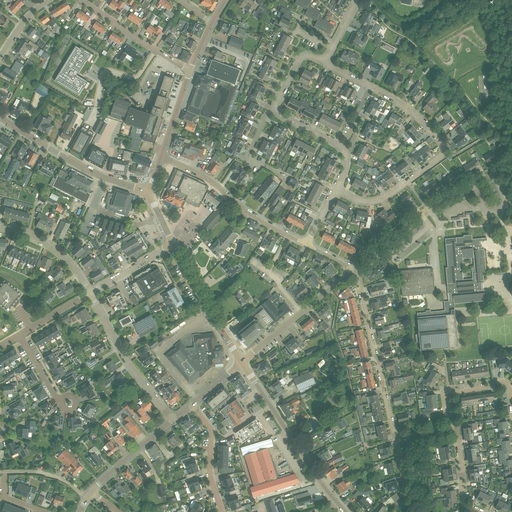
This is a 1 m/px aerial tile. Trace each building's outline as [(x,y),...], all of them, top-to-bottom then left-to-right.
[(15,5),(19,9),(24,4),(19,0),(18,0),(19,0),(18,0),(13,0),(16,3),(15,5)] [(109,6),(115,10),(118,4),(116,3),(118,0),(113,0),(113,1),(109,6)] [(162,5),(165,7),(168,2),(165,0),(160,0),(159,3),(156,6),(159,8),(162,5)] [(208,9),(212,11),(217,3),(213,0),(213,1),(211,0),(203,0),(201,4),(205,7),(205,6),(208,8),(208,9)] [(245,6),(250,9),(252,6),(247,3),(248,2),(244,0),(241,0),(238,5),(243,8),(245,6)] [(304,0),(301,7),(307,10),(309,6),(308,6),(310,3),(311,1),(309,0),(304,0)] [(332,10),(336,14),(339,11),(338,10),(338,9),(342,11),(347,0),(346,0),(338,0),(336,5),(336,4),(332,10)] [(115,10),(121,14),(124,8),(126,4),(121,1),(118,4),(115,10)] [(142,5),(147,9),(150,5),(148,3),(145,1),(142,5)] [(62,5),(66,11),(70,9),(71,9),(73,6),(71,5),(69,6),(67,2),(62,5)] [(165,13),(172,18),(175,14),(171,11),(174,7),(168,2),(165,7),(167,9),(165,13)] [(10,10),(15,14),(19,9),(15,5),(13,6),(10,3),(8,6),(10,9),(10,10)] [(311,4),(310,3),(308,6),(309,6),(307,10),(305,15),(311,18),(315,10),(314,9),(311,7),(312,4),(311,4)] [(56,9),(60,15),(66,11),(62,5),(56,9)] [(311,18),(317,21),(319,18),(318,18),(321,12),(316,10),(318,7),(317,7),(315,6),(314,9),(315,10),(311,18)] [(282,19),(290,23),(293,17),(290,15),(291,12),(282,7),(279,14),(283,16),(282,19)] [(51,12),(55,18),(60,15),(56,9),(51,12)] [(79,18),(82,20),(85,15),(80,11),(76,16),(74,19),(77,21),(79,18)] [(365,11),(359,23),(363,25),(361,30),(364,31),(372,35),(376,37),(378,33),(372,30),(378,19),(370,15),(371,14),(365,11)] [(128,18),(134,22),(137,17),(139,14),(136,12),(134,15),(131,13),(128,18)] [(0,25),(5,28),(9,21),(0,14),(0,25)] [(46,23),(52,27),(55,24),(50,20),(46,15),(40,20),(44,25),(46,23)] [(82,25),(85,26),(87,23),(91,18),(85,15),(82,20),(84,21),(82,25)] [(319,29),(323,20),(320,19),(322,16),(320,15),(319,18),(317,21),(314,26),(319,29)] [(134,22),(139,26),(143,20),(137,17),(134,22)] [(323,20),(319,29),(324,32),(324,33),(329,35),(334,26),(326,22),(327,19),(325,17),(323,20)] [(273,25),(282,30),(284,27),(287,29),(290,23),(282,19),(280,22),(276,19),(273,25)] [(96,29),(98,31),(102,26),(96,22),(93,27),(91,30),(93,32),(96,29)] [(188,32),(199,38),(204,27),(193,22),(188,32)] [(226,33),(230,36),(235,27),(230,24),(229,26),(222,22),(220,26),(218,31),(225,35),(226,33)] [(180,33),(186,35),(187,32),(186,31),(189,25),(185,24),(184,25),(182,25),(181,28),(182,29),(180,33)] [(53,30),(59,35),(63,29),(57,25),(53,30)] [(146,31),(152,34),(156,29),(150,25),(146,31)] [(99,36),(101,37),(103,34),(107,29),(102,26),(98,31),(101,32),(99,36)] [(152,34),(158,38),(163,30),(157,27),(156,29),(152,34)] [(38,36),(41,39),(46,34),(42,31),(39,28),(38,30),(35,28),(34,30),(32,28),(27,34),(32,38),(35,34),(38,36)] [(239,28),(236,36),(243,38),(246,30),(239,28)] [(86,39),(87,39),(92,34),(88,31),(83,37),(86,39)] [(113,33),(107,41),(110,43),(112,40),(115,42),(118,36),(113,33)] [(164,42),(171,47),(174,42),(171,40),(174,36),(170,34),(168,37),(164,42)] [(348,43),(356,47),(359,40),(366,43),(369,37),(363,34),(361,38),(353,34),(348,43)] [(281,41),(289,45),(292,39),(284,35),(281,41)] [(118,36),(115,42),(117,43),(115,47),(118,48),(120,45),(124,40),(118,36)] [(228,45),(241,50),(244,41),(232,36),(228,45)] [(188,48),(194,50),(197,43),(191,41),(187,39),(186,43),(190,44),(188,48)] [(31,51),(32,49),(34,45),(34,44),(30,42),(29,44),(23,40),(16,51),(25,56),(29,50),(31,51)] [(277,47),(285,52),(289,45),(281,41),(277,47)] [(79,95),(84,88),(88,82),(77,75),(86,61),(87,61),(92,54),(81,47),(80,49),(76,46),(55,81),(79,95)] [(116,58),(122,62),(125,59),(127,54),(134,59),(138,53),(128,46),(125,51),(122,49),(119,55),(116,58)] [(50,55),(39,47),(35,53),(45,60),(43,63),(42,66),(45,68),(47,65),(46,65),(48,61),(46,60),(50,55)] [(180,60),(188,64),(190,59),(192,54),(181,50),(181,48),(177,47),(175,53),(179,55),(179,53),(182,54),(180,60)] [(274,54),(282,58),(285,52),(277,47),(274,54)] [(214,59),(224,63),(226,57),(222,56),(223,53),(213,49),(211,55),(215,56),(214,59)] [(348,60),(355,64),(359,56),(349,51),(348,53),(345,51),(341,59),(347,62),(348,60)] [(141,80),(156,58),(151,54),(136,77),(141,80)] [(263,61),(274,67),(276,62),(266,57),(263,61)] [(222,79),(237,85),(242,71),(238,69),(212,60),(210,66),(208,70),(207,74),(222,79)] [(17,74),(20,70),(23,65),(17,61),(14,66),(11,71),(6,68),(2,74),(14,81),(17,74)] [(264,68),(272,72),(274,67),(263,61),(261,66),(264,68)] [(373,76),(380,80),(385,70),(373,64),(371,69),(375,72),(373,76)] [(261,72),(269,77),(272,72),(264,68),(261,72)] [(302,76),(310,81),(312,77),(314,77),(316,73),(313,72),(312,73),(305,70),(302,76)] [(259,77),(267,81),(269,77),(261,72),(259,77)] [(386,83),(393,87),(397,80),(401,82),(404,77),(399,74),(397,77),(391,73),(386,83)] [(200,114),(224,123),(238,86),(212,77),(209,79),(199,75),(195,86),(189,106),(187,112),(199,116),(200,114)] [(153,108),(164,111),(165,110),(164,110),(168,99),(175,79),(165,76),(159,96),(158,95),(154,107),(153,108)] [(306,89),(309,90),(311,87),(308,86),(310,81),(302,76),(299,81),(304,84),(302,87),(306,89)] [(320,85),(319,87),(325,90),(327,87),(329,89),(334,80),(328,77),(326,82),(323,80),(320,85)] [(255,80),(251,89),(263,94),(266,89),(261,87),(263,84),(255,80)] [(334,95),(337,96),(341,89),(338,88),(340,83),(334,80),(329,89),(335,92),(334,95)] [(412,99),(415,102),(423,92),(419,89),(423,84),(419,82),(417,84),(409,93),(413,97),(412,99)] [(35,92),(45,98),(50,90),(40,83),(35,92)] [(342,95),(348,98),(352,89),(346,86),(344,91),(341,89),(337,96),(340,98),(342,95)] [(249,98),(255,100),(256,97),(260,100),(263,94),(251,89),(247,96),(249,98)] [(351,104),(355,105),(359,98),(355,97),(358,92),(352,89),(348,98),(353,101),(351,104)] [(0,100),(4,103),(7,98),(10,99),(13,94),(10,93),(8,96),(0,90),(0,100)] [(287,106),(292,109),(296,101),(294,99),(296,96),(293,94),(291,98),(287,106)] [(423,108),(431,116),(438,108),(432,103),(435,100),(430,95),(425,101),(428,104),(423,108)] [(144,136),(142,139),(155,144),(163,118),(162,118),(164,111),(153,108),(152,111),(147,109),(146,112),(130,108),(132,104),(125,101),(126,98),(118,96),(117,99),(116,99),(110,117),(121,120),(122,116),(127,118),(125,124),(133,126),(131,132),(135,134),(130,149),(137,151),(142,136),(144,136)] [(257,101),(255,100),(249,98),(248,100),(252,102),(249,107),(257,111),(260,106),(255,104),(257,101)] [(369,107),(377,111),(379,107),(381,108),(382,106),(383,107),(386,102),(378,98),(376,103),(372,101),(371,100),(370,101),(369,103),(370,104),(369,107)] [(11,115),(17,118),(21,111),(22,112),(23,109),(28,111),(31,106),(20,100),(20,101),(17,99),(11,110),(13,111),(11,115)] [(302,109),(306,101),(301,99),(299,102),(296,101),(292,109),(298,111),(300,108),(302,109)] [(303,114),(308,117),(312,109),(310,107),(311,104),(306,101),(302,109),(305,110),(303,114)] [(241,114),(248,117),(250,115),(254,117),(257,111),(249,107),(245,105),(245,106),(246,106),(243,111),(241,114)] [(308,117),(313,120),(315,116),(318,117),(322,109),(317,107),(315,110),(312,109),(308,117)] [(369,117),(376,121),(377,118),(374,116),(377,111),(369,107),(366,112),(371,114),(369,117)] [(44,110),(34,127),(48,134),(58,118),(57,118),(58,115),(46,108),(44,111),(44,110)] [(319,122),(324,125),(328,117),(325,115),(327,112),(325,111),(323,114),(319,122)] [(334,116),(336,112),(334,111),(333,112),(330,118),(328,117),(324,125),(328,127),(334,116)] [(185,129),(194,132),(197,124),(194,123),(196,116),(185,112),(182,120),(188,122),(185,129)] [(66,139),(70,141),(73,135),(69,133),(70,130),(71,131),(78,116),(72,113),(64,130),(60,137),(66,140),(66,139)] [(440,124),(445,131),(455,123),(450,117),(447,113),(443,116),(446,120),(440,124)] [(394,124),(398,116),(392,114),(389,121),(385,119),(380,128),(384,130),(387,123),(390,125),(391,123),(394,124)] [(241,126),(249,131),(252,125),(247,123),(249,120),(239,115),(237,118),(240,120),(239,122),(242,124),(241,126)] [(336,117),(334,116),(328,127),(333,129),(337,121),(335,120),(336,117)] [(399,134),(400,134),(404,127),(401,125),(404,120),(398,116),(394,124),(397,125),(396,128),(398,130),(397,133),(398,133),(399,134)] [(333,129),(338,132),(342,124),(343,121),(341,119),(339,123),(337,121),(333,129)] [(97,133),(103,122),(99,120),(93,131),(97,133)] [(107,124),(103,122),(97,133),(101,135),(107,124)] [(365,129),(373,133),(376,127),(379,129),(381,126),(374,122),(373,125),(368,123),(365,129)] [(234,130),(233,133),(240,137),(241,134),(246,136),(249,131),(241,126),(239,130),(236,128),(234,130)] [(275,126),(273,131),(281,135),(283,130),(287,132),(288,130),(282,126),(280,129),(275,126)] [(406,132),(410,137),(417,132),(413,127),(409,130),(408,129),(408,130),(404,127),(400,134),(402,136),(406,132)] [(453,141),(459,148),(468,141),(464,136),(467,134),(461,127),(456,131),(460,136),(459,136),(459,137),(453,141)] [(365,140),(372,144),(373,140),(370,138),(373,133),(365,129),(362,135),(367,137),(365,140)] [(82,130),(69,152),(74,155),(81,159),(93,137),(82,130)] [(269,139),(270,140),(278,143),(280,145),(282,141),(282,139),(279,138),(281,135),(273,131),(270,136),(269,139)] [(412,145),(414,147),(420,142),(417,140),(421,136),(417,132),(410,137),(415,142),(412,145)] [(232,142),(242,147),(245,143),(240,140),(241,137),(240,137),(233,133),(232,134),(234,135),(233,137),(235,137),(232,142)] [(0,159),(2,156),(0,154),(0,150),(1,149),(3,145),(7,147),(11,141),(2,135),(0,137),(0,159)] [(487,140),(490,145),(498,140),(496,135),(487,140)] [(180,156),(193,160),(195,155),(201,157),(204,149),(184,142),(185,139),(176,136),(172,148),(182,152),(180,156)] [(206,145),(216,149),(218,144),(207,140),(206,145)] [(262,145),(273,151),(276,146),(278,143),(270,140),(269,142),(265,140),(262,145)] [(294,152),(296,153),(298,150),(302,142),(297,140),(295,144),(292,143),(288,150),(294,152)] [(226,151),(232,154),(234,150),(239,153),(242,147),(232,142),(229,148),(228,147),(226,151)] [(301,156),(306,145),(302,142),(298,150),(300,152),(298,155),(301,156)] [(19,143),(17,146),(18,146),(16,149),(15,148),(11,155),(13,157),(13,158),(14,158),(12,161),(13,161),(4,178),(10,181),(17,167),(20,162),(21,160),(28,148),(25,147),(26,146),(19,143)] [(376,148),(367,144),(365,147),(361,144),(358,150),(366,154),(369,148),(375,151),(376,148)] [(262,156),(269,160),(273,151),(262,145),(259,151),(264,153),(262,156)] [(307,155),(311,147),(306,145),(301,156),(303,157),(305,154),(307,155)] [(417,150),(423,159),(428,155),(427,153),(430,150),(427,146),(426,146),(423,148),(421,145),(420,145),(415,148),(417,150)] [(494,154),(498,151),(494,145),(491,147),(493,151),(492,152),(492,151),(484,157),(488,164),(497,159),(494,154)] [(93,146),(86,159),(103,167),(109,155),(93,146)] [(308,159),(310,161),(316,149),(311,147),(307,155),(309,156),(308,159)] [(129,163),(131,156),(132,152),(119,150),(119,153),(124,154),(122,162),(120,161),(118,173),(127,175),(129,163)] [(358,161),(365,165),(366,161),(363,160),(366,154),(358,150),(355,156),(359,158),(358,161)] [(415,159),(418,163),(423,159),(417,150),(412,154),(411,153),(408,155),(412,161),(415,159)] [(23,161),(22,163),(31,168),(32,166),(38,156),(29,151),(24,161),(23,161)] [(135,174),(143,176),(146,175),(149,168),(152,162),(136,155),(132,152),(131,156),(134,158),(133,161),(138,163),(137,168),(132,167),(130,173),(135,174)] [(324,158),(322,161),(333,167),(336,162),(331,159),(334,155),(331,153),(328,158),(328,157),(327,160),(324,158)] [(208,170),(215,174),(220,167),(215,164),(220,157),(215,154),(210,162),(212,164),(208,170)] [(400,165),(406,172),(411,169),(408,165),(411,163),(406,156),(403,159),(405,162),(400,165)] [(51,176),(56,167),(52,165),(53,164),(43,158),(39,164),(43,166),(41,168),(48,171),(46,174),(51,176)] [(463,167),(468,175),(478,169),(476,167),(479,165),(476,158),(472,160),(473,161),(463,167)] [(109,172),(118,173),(120,161),(111,160),(109,172)] [(323,167),(331,171),(333,167),(322,161),(321,164),(324,165),(323,167)] [(239,185),(239,184),(242,186),(243,186),(245,182),(245,181),(243,179),(247,173),(240,168),(235,165),(231,171),(236,174),(232,179),(239,185)] [(390,168),(395,175),(397,173),(400,176),(401,177),(404,175),(403,174),(406,172),(400,165),(397,168),(395,165),(390,168)] [(320,172),(328,176),(331,171),(323,167),(320,172)] [(52,186),(86,203),(90,194),(87,193),(87,192),(88,192),(90,190),(89,189),(93,180),(71,169),(69,173),(61,169),(56,179),(52,186)] [(176,169),(162,199),(163,200),(163,201),(163,203),(164,204),(163,205),(176,211),(176,210),(178,210),(179,209),(180,207),(185,197),(187,198),(185,201),(190,203),(193,205),(199,208),(201,204),(201,202),(209,186),(206,185),(205,184),(206,183),(176,169)] [(384,178),(389,185),(394,181),(392,178),(394,176),(389,169),(386,171),(388,174),(384,178)] [(442,180),(446,187),(456,181),(455,178),(461,175),(457,169),(452,172),(452,174),(442,180)] [(21,182),(27,185),(30,180),(29,179),(33,172),(29,170),(26,175),(24,174),(22,178),(23,178),(21,182)] [(318,177),(326,181),(328,176),(320,172),(318,177)] [(304,178),(311,181),(312,178),(306,175),(303,173),(301,175),(305,177),(304,178)] [(352,186),(357,189),(361,181),(356,179),(358,175),(355,173),(351,180),(354,181),(352,186)] [(254,197),(262,203),(267,197),(268,197),(278,185),(269,178),(259,190),(260,190),(254,197)] [(287,185),(294,189),(298,182),(291,178),(287,185)] [(380,186),(383,189),(389,185),(384,178),(378,182),(375,178),(373,180),(375,184),(377,186),(378,188),(380,186)] [(422,189),(426,196),(436,191),(434,187),(437,186),(434,180),(428,183),(429,185),(422,189)] [(314,188),(322,192),(324,187),(313,181),(312,184),(311,186),(314,188)] [(357,189),(364,193),(366,188),(369,189),(372,183),(370,181),(367,185),(361,181),(357,189)] [(320,196),(322,192),(314,188),(312,190),(309,189),(308,191),(320,196)] [(108,197),(106,203),(108,204),(108,205),(112,206),(111,208),(110,211),(116,213),(115,214),(124,217),(124,216),(125,215),(126,214),(129,215),(135,196),(131,195),(131,194),(116,190),(115,194),(112,193),(112,194),(110,198),(108,197)] [(284,199),(291,203),(295,196),(288,191),(284,199)] [(310,194),(309,197),(317,201),(320,196),(308,191),(307,193),(310,194)] [(220,202),(207,192),(202,204),(204,206),(205,203),(208,205),(206,208),(208,209),(210,207),(214,210),(220,202)] [(399,203),(406,212),(412,207),(407,201),(411,198),(407,192),(401,197),(403,200),(399,203)] [(270,209),(277,213),(283,204),(279,202),(281,198),(275,194),(271,201),(274,203),(270,209)] [(46,202),(52,205),(54,202),(41,195),(38,200),(45,204),(46,202)] [(306,201),(315,206),(317,201),(309,197),(308,199),(305,198),(303,200),(301,199),(299,202),(304,205),(306,201)] [(337,210),(340,212),(344,204),(339,201),(336,206),(333,205),(331,210),(336,212),(337,210)] [(218,208),(223,213),(228,207),(224,202),(218,208)] [(343,218),(347,220),(352,210),(348,209),(349,207),(344,204),(340,212),(339,214),(344,217),(343,218)] [(3,216),(9,218),(11,210),(7,209),(8,207),(5,206),(5,208),(3,216)] [(9,218),(15,219),(17,211),(13,210),(14,208),(11,208),(11,210),(9,218)] [(60,214),(64,216),(66,212),(70,214),(71,213),(63,208),(61,213),(60,214)] [(15,219),(21,221),(23,213),(20,212),(20,210),(18,209),(17,211),(15,219)] [(378,215),(385,224),(396,216),(392,211),(388,214),(384,210),(378,215)] [(356,220),(362,221),(363,212),(358,211),(357,215),(353,215),(352,223),(355,223),(356,220)] [(216,212),(205,225),(210,230),(221,217),(216,212)] [(363,212),(362,221),(361,224),(366,225),(366,227),(370,228),(372,218),(368,217),(369,213),(363,212)] [(21,221),(28,222),(30,214),(23,213),(21,221)] [(36,226),(42,230),(47,220),(48,217),(42,214),(40,217),(36,226)] [(286,220),(292,223),(295,217),(290,214),(286,220)] [(138,220),(140,224),(149,220),(147,215),(138,220)] [(42,230),(49,233),(55,220),(48,217),(47,220),(42,230)] [(107,220),(98,217),(95,226),(104,229),(107,220)] [(292,223),(298,226),(301,220),(295,217),(292,223)] [(113,222),(107,220),(104,229),(102,236),(105,237),(107,231),(107,230),(111,231),(114,221),(113,221),(113,222)] [(246,227),(251,229),(254,221),(251,220),(249,220),(246,227)] [(298,226),(303,229),(306,223),(301,220),(298,226)] [(54,235),(62,239),(70,225),(61,221),(54,235)] [(115,222),(114,221),(111,231),(115,232),(114,234),(114,233),(112,239),(116,240),(118,233),(121,224),(115,222)] [(121,224),(118,233),(122,235),(121,237),(123,238),(128,235),(129,231),(125,230),(126,226),(121,224)] [(210,230),(205,225),(201,229),(206,234),(210,230)] [(210,249),(219,257),(239,235),(229,227),(210,249)] [(242,234),(258,242),(261,235),(245,227),(242,234)] [(322,238),(327,241),(330,236),(327,234),(329,231),(327,229),(325,233),(324,233),(322,238)] [(123,246),(131,260),(149,249),(138,230),(111,246),(114,251),(123,246)] [(327,241),(333,244),(338,235),(335,234),(333,237),(330,236),(327,241)] [(447,244),(446,245),(448,268),(446,268),(449,301),(444,302),(444,306),(454,306),(454,304),(485,301),(485,297),(487,297),(486,290),(482,290),(481,283),(484,283),(483,273),(486,272),(484,249),(482,249),(481,241),(487,241),(487,238),(472,239),(472,235),(464,236),(464,237),(456,238),(456,239),(447,240),(447,244)] [(262,246),(270,250),(272,246),(273,247),(276,240),(270,237),(268,242),(265,240),(262,246)] [(337,246),(343,249),(346,243),(341,240),(337,246)] [(235,254),(245,257),(249,244),(239,241),(235,254)] [(343,249),(349,252),(352,246),(346,243),(343,249)] [(81,255),(84,258),(92,250),(87,245),(83,248),(80,245),(73,252),(75,254),(75,256),(76,256),(78,257),(81,255)] [(349,252),(354,255),(356,251),(358,252),(360,250),(358,248),(357,249),(352,246),(349,252)] [(14,258),(18,249),(12,247),(8,255),(14,258)] [(285,258),(290,260),(295,249),(290,247),(288,251),(285,250),(282,257),(280,260),(282,261),(284,258),(285,258)] [(14,258),(21,261),(24,252),(18,249),(14,258)] [(294,263),(297,265),(301,257),(298,256),(300,252),(295,249),(290,260),(295,262),(294,263)] [(24,252),(21,261),(27,264),(31,255),(24,252)] [(116,269),(116,270),(119,268),(120,267),(117,261),(119,260),(116,254),(107,260),(109,264),(110,263),(115,270),(116,269)] [(313,261),(321,265),(325,258),(316,254),(313,261)] [(27,264),(34,266),(37,257),(31,255),(27,264)] [(93,269),(102,263),(97,257),(93,260),(90,256),(83,263),(84,264),(84,266),(85,266),(87,268),(90,266),(93,269)] [(39,267),(47,270),(51,261),(43,257),(42,261),(39,260),(38,261),(36,265),(36,266),(39,267)] [(299,266),(303,270),(307,265),(303,262),(299,266)] [(94,280),(95,281),(104,276),(102,272),(106,270),(102,263),(93,269),(95,274),(92,275),(93,277),(93,279),(94,280)] [(229,276),(231,277),(232,277),(232,276),(232,277),(237,271),(228,263),(223,269),(227,272),(226,272),(229,274),(230,274),(229,274),(229,276)] [(364,274),(371,282),(377,277),(376,276),(388,266),(386,263),(383,266),(381,263),(379,265),(378,264),(374,267),(376,268),(372,271),(370,269),(364,274)] [(323,270),(330,279),(337,272),(330,264),(323,270)] [(153,271),(151,266),(133,277),(136,281),(129,285),(135,296),(136,295),(140,301),(146,298),(146,299),(165,288),(164,286),(168,284),(163,275),(158,268),(153,271)] [(50,276),(57,281),(63,273),(57,268),(54,271),(52,268),(47,274),(45,276),(47,278),(49,275),(50,276)] [(431,275),(431,268),(399,271),(401,289),(402,289),(402,296),(435,293),(433,275),(431,275)] [(313,288),(319,283),(316,279),(316,278),(318,276),(314,272),(313,272),(310,269),(306,272),(310,277),(310,278),(307,280),(313,288)] [(298,288),(304,296),(309,292),(306,288),(308,286),(301,278),(299,280),(301,282),(299,284),(301,286),(298,288)] [(0,285),(0,304),(8,311),(12,305),(14,307),(19,301),(17,299),(21,294),(4,280),(0,285)] [(71,284),(66,287),(63,282),(57,286),(59,289),(59,288),(61,291),(58,293),(60,297),(64,295),(64,296),(74,290),(71,284)] [(370,289),(371,297),(385,294),(384,290),(387,289),(386,285),(385,282),(376,284),(377,287),(370,289)] [(168,307),(173,316),(179,313),(176,308),(185,303),(175,287),(161,295),(168,307)] [(297,296),(300,300),(304,296),(298,288),(295,290),(294,288),(292,290),(290,287),(287,289),(294,298),(297,296)] [(346,300),(348,299),(354,298),(349,293),(350,291),(348,288),(341,294),(345,298),(346,300)] [(113,294),(121,308),(128,304),(120,292),(118,292),(113,294)] [(233,295),(242,306),(251,299),(248,295),(246,297),(245,296),(242,298),(238,292),(233,295)] [(236,335),(247,348),(247,347),(247,346),(250,344),(252,346),(254,343),(253,341),(264,332),(265,328),(271,322),(273,325),(291,310),(276,293),(269,299),(261,305),(248,316),(251,320),(253,318),(254,318),(254,320),(243,329),(241,327),(238,330),(240,332),(237,334),(236,334),(236,335)] [(106,297),(115,311),(121,308),(113,294),(106,297)] [(130,297),(136,306),(139,304),(134,294),(130,297)] [(388,301),(387,297),(377,299),(377,302),(371,303),(373,311),(379,309),(379,308),(388,306),(387,302),(388,301)] [(511,298),(511,300),(496,301),(496,300),(487,300),(490,329),(482,329),(470,330),(472,345),(511,340),(511,298)] [(154,305),(157,311),(164,306),(163,303),(160,305),(159,302),(154,305)] [(351,309),(351,313),(358,311),(356,305),(350,306),(348,307),(344,307),(345,311),(351,309)] [(420,351),(444,348),(458,347),(457,334),(455,308),(454,306),(444,306),(445,311),(442,311),(442,315),(428,317),(427,312),(426,312),(417,313),(419,332),(418,332),(419,334),(415,334),(416,343),(420,343),(420,351)] [(318,313),(324,321),(325,320),(327,324),(330,321),(326,317),(330,314),(324,308),(318,313)] [(81,318),(84,323),(92,319),(86,309),(76,315),(78,320),(81,318)] [(134,330),(139,338),(157,328),(155,325),(156,324),(151,315),(136,323),(134,319),(132,320),(129,315),(119,321),(123,327),(131,323),(135,330),(134,330)] [(375,318),(376,325),(384,323),(383,316),(375,318)] [(311,319),(306,323),(310,328),(313,325),(315,329),(318,327),(311,319)] [(320,324),(326,330),(329,327),(324,321),(320,324)] [(87,327),(92,336),(99,332),(97,328),(98,328),(97,326),(96,326),(94,323),(87,327)] [(301,327),(308,335),(310,333),(308,330),(310,328),(306,323),(301,327)] [(378,332),(380,339),(385,338),(391,336),(389,329),(395,328),(398,327),(397,324),(382,327),(382,331),(378,332)] [(50,328),(56,338),(61,335),(56,325),(50,328)] [(44,331),(50,341),(56,338),(50,328),(44,331)] [(39,335),(44,345),(50,341),(44,331),(39,335)] [(179,334),(185,341),(189,338),(184,331),(179,334)] [(175,337),(180,344),(185,341),(179,334),(175,337)] [(33,338),(39,348),(44,345),(39,335),(33,338)] [(158,343),(159,344),(165,340),(161,335),(156,338),(155,339),(157,341),(158,343)] [(359,344),(365,343),(363,336),(357,337),(355,338),(351,339),(352,342),(358,341),(359,344)] [(171,340),(176,347),(180,344),(175,337),(171,340)] [(289,341),(296,348),(298,346),(301,349),(305,346),(301,341),(299,343),(294,337),(293,338),(293,337),(289,341)] [(148,344),(152,350),(159,345),(159,344),(157,341),(155,339),(148,344)] [(171,340),(166,343),(171,350),(176,347),(171,340)] [(99,353),(100,353),(108,349),(104,342),(100,344),(99,341),(91,345),(96,355),(99,353)] [(287,353),(291,357),(296,353),(293,351),(296,348),(289,341),(285,344),(286,344),(285,345),(290,351),(287,353)] [(161,346),(167,354),(171,350),(166,343),(161,346)] [(358,351),(360,351),(367,349),(365,343),(359,344),(360,347),(354,349),(354,352),(358,351)] [(144,347),(138,352),(142,357),(139,359),(144,366),(145,365),(146,367),(150,364),(151,365),(155,363),(153,360),(154,359),(149,352),(148,352),(144,347)] [(305,352),(308,356),(319,351),(317,347),(305,352)] [(390,348),(382,350),(384,356),(385,357),(388,356),(389,355),(392,354),(390,348)] [(10,353),(14,360),(15,361),(21,357),(19,354),(18,354),(15,349),(9,352),(10,353)] [(225,358),(220,350),(213,355),(214,356),(210,359),(211,361),(206,365),(212,374),(222,367),(219,362),(225,358)] [(10,353),(5,356),(11,366),(10,365),(12,364),(11,362),(14,360),(10,353)] [(47,361),(48,363),(59,358),(57,355),(55,356),(53,353),(45,358),(47,362),(47,361)] [(405,359),(406,363),(410,362),(409,355),(399,357),(399,361),(405,359)] [(0,358),(0,359),(5,367),(8,365),(9,367),(11,366),(5,356),(0,358)] [(51,369),(60,364),(60,363),(59,364),(58,361),(60,360),(59,358),(48,363),(50,365),(49,366),(51,369)] [(511,373),(511,361),(511,363),(507,359),(498,360),(499,368),(505,368),(511,373)] [(105,365),(111,373),(118,369),(115,364),(114,364),(112,360),(105,365)] [(176,372),(183,367),(180,362),(179,363),(177,360),(168,366),(171,370),(173,368),(176,372)] [(253,368),(258,377),(265,374),(265,373),(271,369),(266,360),(259,364),(253,368)] [(365,369),(371,368),(369,361),(363,362),(364,366),(362,366),(362,370),(365,369)] [(391,370),(393,377),(401,375),(400,370),(397,370),(396,365),(396,366),(395,361),(394,361),(394,362),(385,364),(387,371),(391,370)] [(429,375),(437,380),(440,375),(436,373),(438,369),(429,363),(425,369),(431,373),(429,375)] [(54,373),(65,368),(64,366),(62,367),(60,364),(51,369),(53,372),(54,373)] [(186,371),(183,367),(176,372),(178,376),(176,377),(179,381),(187,375),(185,372),(186,371)] [(55,376),(56,379),(66,374),(64,371),(66,369),(65,368),(54,373),(54,374),(55,376)] [(366,376),(372,374),(371,368),(365,369),(362,370),(359,371),(360,374),(363,373),(366,373),(366,376)] [(27,376),(32,384),(38,380),(39,380),(38,380),(33,371),(33,370),(32,370),(32,371),(28,373),(26,370),(20,373),(23,379),(27,376)] [(67,386),(68,387),(77,382),(75,378),(78,377),(74,371),(69,374),(70,377),(64,381),(65,382),(64,383),(66,387),(67,386)] [(151,377),(156,383),(161,379),(162,381),(167,378),(163,372),(159,375),(157,372),(151,377)] [(293,379),(299,391),(316,383),(311,372),(309,372),(307,373),(293,379)] [(403,375),(404,381),(414,379),(413,372),(408,373),(403,375)] [(117,377),(114,378),(117,381),(121,386),(127,381),(123,376),(124,376),(121,373),(117,377)] [(230,382),(242,399),(252,392),(241,375),(239,375),(229,381),(230,382)] [(419,381),(428,386),(430,383),(434,385),(437,380),(429,375),(426,380),(421,377),(419,381)] [(187,388),(194,382),(191,378),(190,379),(188,376),(179,382),(182,385),(184,384),(187,388)] [(290,385),(294,382),(290,377),(286,380),(290,385)] [(398,381),(398,383),(404,382),(402,377),(399,378),(398,377),(394,379),(394,380),(389,381),(391,388),(396,387),(395,382),(398,381)] [(273,393),(276,398),(286,391),(289,388),(283,379),(279,381),(271,386),(270,387),(273,393)] [(9,393),(9,394),(12,394),(12,393),(16,392),(15,386),(18,385),(17,382),(11,383),(12,386),(4,387),(5,394),(9,393)] [(87,395),(89,399),(95,395),(92,389),(93,389),(89,382),(78,388),(83,395),(87,393),(88,394),(87,395)] [(197,387),(194,382),(187,388),(189,391),(187,393),(189,396),(198,391),(196,388),(197,387)] [(33,390),(40,401),(49,395),(43,386),(37,390),(36,388),(33,390)] [(160,388),(156,390),(159,393),(161,391),(167,399),(172,405),(176,401),(177,402),(182,398),(176,391),(175,392),(170,386),(166,389),(164,386),(161,389),(160,388)] [(215,395),(223,404),(232,396),(224,387),(215,395)] [(426,396),(427,402),(437,401),(436,395),(431,395),(430,391),(420,393),(420,397),(426,396)] [(401,393),(402,397),(394,399),(395,405),(402,403),(402,405),(409,403),(406,392),(401,393)] [(488,394),(489,403),(494,402),(497,402),(496,393),(493,394),(493,393),(488,394)] [(309,402),(314,399),(310,394),(305,397),(309,402)] [(205,402),(213,412),(223,404),(215,395),(205,402)] [(369,397),(371,403),(379,401),(377,395),(369,397)] [(288,421),(290,421),(294,419),(292,415),(294,414),(294,413),(297,412),(296,410),(299,408),(296,404),(300,402),(297,398),(282,407),(288,418),(287,419),(288,421)] [(228,416),(235,427),(241,423),(239,419),(247,414),(236,399),(232,402),(226,406),(220,412),(226,418),(228,416)] [(10,414),(13,419),(16,417),(17,417),(19,416),(19,415),(22,413),(19,408),(24,405),(21,400),(9,406),(12,412),(10,414)] [(136,413),(144,422),(150,418),(145,412),(153,406),(148,400),(140,407),(139,406),(138,406),(137,406),(136,407),(136,408),(138,411),(136,413)] [(47,415),(48,415),(48,414),(50,415),(54,410),(52,408),(52,407),(48,403),(47,403),(45,401),(42,403),(44,405),(40,407),(40,408),(41,408),(47,415)] [(371,403),(372,409),(380,407),(379,401),(371,403)] [(419,414),(420,417),(425,416),(425,413),(433,412),(433,408),(438,407),(437,401),(427,402),(428,409),(422,410),(423,413),(419,414)] [(124,409),(130,416),(135,412),(127,402),(122,406),(124,409)] [(87,418),(95,423),(97,420),(94,419),(98,410),(96,408),(97,406),(92,404),(91,405),(89,404),(87,407),(85,409),(86,410),(84,413),(88,416),(87,418)] [(111,414),(116,420),(125,412),(120,406),(111,414)] [(372,409),(374,415),(382,413),(380,407),(372,409)] [(398,416),(399,423),(409,421),(408,415),(410,415),(409,411),(406,412),(407,414),(398,416)] [(374,415),(375,422),(383,420),(382,413),(374,415)] [(59,428),(63,428),(64,418),(63,419),(61,419),(61,417),(55,415),(54,416),(52,415),(50,418),(52,420),(50,423),(60,427),(59,427),(59,428)] [(131,435),(132,436),(132,437),(133,437),(134,437),(137,435),(138,436),(142,433),(129,416),(124,420),(127,424),(124,426),(131,434),(131,435)] [(68,418),(69,428),(77,428),(77,427),(82,427),(81,420),(76,421),(76,417),(68,418)] [(104,426),(107,428),(109,426),(107,424),(111,420),(108,417),(100,423),(101,424),(103,427),(104,426)] [(222,422),(225,426),(231,422),(229,417),(222,422)] [(187,431),(190,435),(200,427),(198,424),(195,427),(194,425),(194,424),(189,418),(181,424),(186,431),(187,431)] [(499,429),(508,427),(507,421),(503,422),(502,418),(493,420),(494,423),(494,426),(498,425),(499,429)] [(263,429),(256,419),(236,433),(243,443),(263,429)] [(337,423),(340,430),(348,425),(345,419),(337,423)] [(18,436),(32,437),(33,432),(35,433),(35,430),(34,430),(34,426),(36,426),(36,422),(28,421),(27,429),(19,428),(18,436)] [(83,428),(88,433),(94,428),(90,423),(83,428)] [(463,428),(464,435),(473,433),(473,430),(477,429),(477,427),(477,423),(467,424),(468,428),(463,428)] [(377,426),(378,433),(386,431),(385,425),(377,426)] [(115,437),(122,446),(126,442),(121,436),(122,435),(123,435),(126,432),(121,426),(118,429),(119,430),(116,432),(118,434),(115,437)] [(495,435),(496,438),(505,437),(505,434),(509,433),(508,427),(499,429),(499,432),(495,432),(496,435),(495,435)] [(318,436),(322,443),(329,439),(330,441),(335,439),(333,436),(335,435),(333,431),(331,428),(318,436)] [(378,433),(379,439),(387,437),(386,431),(378,433)] [(166,440),(175,449),(182,443),(174,433),(166,440)] [(472,440),(472,443),(479,442),(478,436),(474,436),(473,433),(464,435),(465,440),(472,440)] [(226,439),(229,445),(235,442),(232,436),(226,439)] [(502,448),(511,446),(510,440),(506,441),(505,438),(497,439),(497,445),(501,445),(502,448)] [(106,452),(109,456),(118,449),(115,445),(114,445),(110,441),(105,445),(108,450),(106,452)] [(11,455),(12,456),(19,452),(18,451),(24,449),(21,444),(16,446),(14,442),(12,443),(12,442),(8,443),(9,444),(7,445),(10,452),(9,452),(10,455),(11,455)] [(440,448),(440,454),(449,453),(448,447),(444,447),(443,444),(435,446),(436,449),(440,448)] [(467,449),(467,455),(476,454),(476,451),(480,451),(479,444),(471,445),(472,449),(467,449)] [(154,460),(155,461),(152,463),(158,474),(162,472),(158,464),(161,465),(165,462),(164,458),(162,454),(155,445),(148,450),(148,451),(147,452),(149,454),(150,453),(154,460)] [(379,446),(381,459),(388,457),(388,455),(391,454),(390,447),(384,448),(384,445),(379,446)] [(94,465),(96,467),(102,462),(97,455),(100,453),(94,446),(89,451),(92,455),(88,458),(91,462),(90,463),(93,466),(94,465)] [(499,457),(508,456),(507,453),(511,452),(511,446),(502,448),(502,451),(498,451),(499,457)] [(250,487),(253,497),(257,496),(300,483),(294,474),(278,479),(274,468),(271,458),(269,459),(265,447),(244,453),(250,475),(254,486),(250,487)] [(318,460),(321,464),(327,460),(332,457),(329,452),(326,448),(314,456),(317,460),(318,460)] [(71,471),(77,476),(83,468),(78,463),(79,462),(65,449),(57,458),(66,466),(62,471),(67,475),(71,471)] [(437,460),(438,464),(446,462),(445,459),(450,459),(449,453),(440,454),(441,460),(437,460)] [(328,462),(329,466),(344,459),(341,454),(332,458),(333,459),(328,462)] [(473,460),(474,464),(482,463),(481,456),(477,457),(476,454),(467,455),(468,461),(473,460)] [(504,467),(511,465),(511,459),(508,460),(508,456),(499,457),(500,461),(500,464),(504,464),(504,467)] [(185,462),(187,468),(197,465),(196,461),(195,460),(195,459),(189,461),(188,458),(181,461),(182,464),(185,462)] [(151,474),(148,471),(152,469),(151,467),(148,464),(147,465),(144,461),(142,463),(141,462),(140,462),(139,463),(139,464),(139,465),(143,471),(139,474),(144,481),(148,478),(147,477),(151,474)] [(387,467),(388,475),(395,473),(392,463),(385,464),(385,468),(387,467)] [(470,470),(470,476),(479,475),(479,472),(483,471),(482,468),(485,468),(485,464),(474,466),(474,469),(470,470)] [(187,478),(191,477),(195,476),(194,473),(199,471),(198,470),(199,469),(197,465),(187,468),(189,474),(186,475),(187,478)] [(330,474),(333,479),(338,476),(338,475),(341,473),(343,471),(348,468),(346,465),(341,468),(340,467),(336,470),(334,466),(326,472),(328,475),(330,474)] [(500,473),(500,477),(511,475),(510,472),(511,471),(511,465),(504,467),(505,470),(501,470),(501,473),(500,473)] [(443,472),(444,476),(453,475),(452,468),(447,469),(447,466),(439,467),(440,473),(443,472)] [(132,480),(137,486),(142,482),(138,476),(136,478),(135,476),(128,469),(123,473),(129,480),(129,481),(132,479),(133,480),(132,480)] [(221,482),(223,487),(233,483),(237,482),(234,473),(226,476),(227,479),(222,481),(222,482),(221,482)] [(479,475),(470,476),(471,482),(476,481),(477,485),(485,483),(484,480),(483,474),(479,475)] [(440,480),(441,486),(448,485),(447,481),(454,480),(453,475),(444,476),(444,479),(440,480)] [(188,481),(190,487),(200,484),(198,480),(197,479),(197,478),(192,480),(191,477),(187,478),(183,480),(184,483),(188,481)] [(501,485),(501,488),(511,487),(511,484),(511,483),(511,477),(506,478),(507,481),(503,482),(503,484),(501,485)] [(15,493),(21,495),(25,486),(19,483),(20,481),(16,479),(13,487),(17,488),(15,493)] [(337,485),(342,493),(348,488),(347,486),(351,483),(348,479),(344,482),(343,481),(337,485)] [(387,487),(388,491),(398,489),(398,487),(399,487),(398,483),(397,483),(397,481),(390,483),(390,480),(382,482),(384,488),(387,487)] [(125,491),(126,493),(130,490),(126,484),(122,487),(118,482),(112,487),(115,492),(112,494),(115,498),(118,496),(125,491)] [(353,485),(356,491),(361,487),(357,482),(353,485)] [(232,494),(240,491),(238,485),(234,487),(233,483),(223,487),(224,491),(226,491),(226,493),(231,491),(232,494)] [(189,497),(194,495),(197,495),(196,492),(201,490),(200,489),(201,488),(200,484),(190,487),(192,493),(188,494),(189,497)] [(156,487),(159,497),(165,495),(162,485),(156,487)] [(25,486),(21,495),(27,497),(29,492),(32,493),(35,488),(32,486),(31,488),(25,486)] [(487,490),(479,486),(474,495),(477,497),(476,499),(481,502),(485,494),(487,490)] [(364,494),(364,496),(373,493),(371,487),(362,489),(363,490),(364,494)] [(446,494),(446,498),(456,496),(455,490),(449,491),(448,488),(441,489),(442,495),(446,494)] [(364,494),(363,490),(359,491),(354,496),(359,501),(358,502),(365,510),(370,504),(372,502),(368,497),(366,499),(363,497),(364,497),(362,495),(364,494)] [(228,501),(229,505),(239,501),(238,498),(242,497),(240,491),(232,494),(233,497),(228,498),(228,500),(228,501)] [(481,502),(487,505),(489,500),(492,502),(496,494),(490,492),(488,495),(485,494),(481,502)] [(391,497),(394,502),(400,498),(396,493),(391,497)] [(303,494),(296,496),(298,502),(299,501),(301,506),(313,502),(311,495),(310,495),(304,497),(303,494)] [(56,495),(56,496),(54,501),(54,502),(62,506),(65,498),(56,495)] [(495,509),(500,511),(504,503),(506,499),(498,495),(494,503),(497,505),(495,509)] [(444,502),(445,507),(453,506),(452,503),(457,502),(456,496),(446,498),(447,501),(444,502)] [(192,501),(189,507),(199,511),(202,511),(204,509),(204,508),(204,507),(198,504),(199,503),(197,499),(194,500),(192,501)] [(500,511),(502,511),(506,511),(508,509),(511,511),(511,510),(511,501),(509,500),(507,504),(504,503),(500,511)] [(237,508),(238,511),(246,509),(245,506),(241,507),(239,501),(229,505),(231,509),(232,509),(232,510),(237,508)] [(285,511),(283,503),(277,505),(278,511),(285,511)]
